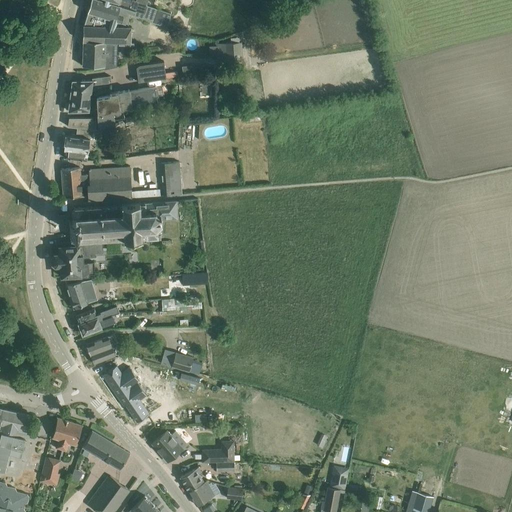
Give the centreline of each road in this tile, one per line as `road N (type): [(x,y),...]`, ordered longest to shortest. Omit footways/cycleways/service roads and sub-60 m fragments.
road 1 (tertiary): [(86,386),(41,313),(33,261),(70,0)]
road 2 (tertiary): [(190,511),(86,386)]
